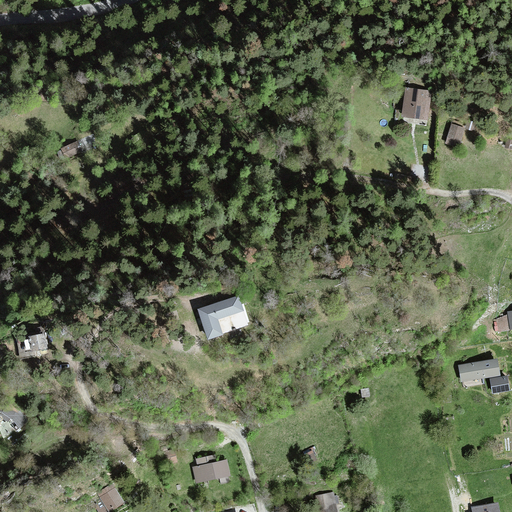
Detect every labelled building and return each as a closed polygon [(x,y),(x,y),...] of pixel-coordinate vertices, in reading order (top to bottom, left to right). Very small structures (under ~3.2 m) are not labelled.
[(430,90),(406,85),(401,114),(426,118),(430,90)] [(467,130),(453,125),(448,140),(462,144),(467,130)] [(79,139),(61,146),(65,158),(83,151),(79,139)] [(240,294),(198,308),(208,339),(250,326),(240,294)] [(43,330),(27,333),(31,349),(47,345),(43,330)] [(496,356),(458,363),(461,380),(499,373),(496,356)] [(1,411),(0,410),(0,421),(3,419),(9,423),(15,431),(30,421),(22,410),(9,403),(1,411)] [(232,476),(228,460),(192,468),(196,484),(232,476)] [(113,485),(98,495),(108,511),(114,511),(126,505),(113,485)] [(337,511),(333,492),(315,497),(318,511),(337,511)] [(499,511),(497,501),(471,507),(471,511),(499,511)]
